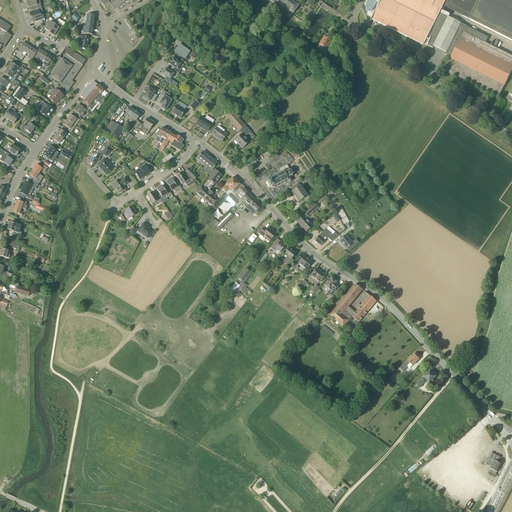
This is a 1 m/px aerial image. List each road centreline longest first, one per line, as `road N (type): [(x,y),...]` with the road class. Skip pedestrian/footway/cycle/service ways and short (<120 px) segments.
road 1 (tertiary): [(501,426),(381,293),(305,243),(204,145)]
road 2 (track): [(227,162),(274,129),(296,126),(345,67),(341,45),(349,27)]
road 3 (unclassified): [(511,137),(350,25)]
road 4 (track): [(454,374),(333,511)]
